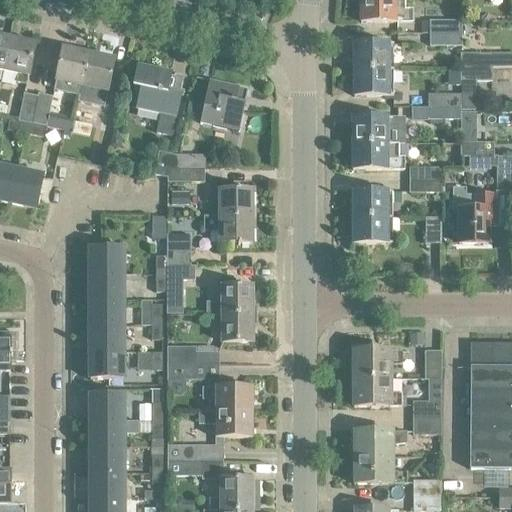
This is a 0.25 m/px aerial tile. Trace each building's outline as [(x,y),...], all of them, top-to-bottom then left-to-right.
[(400,0),(360,0),(360,24),(400,25),(400,0)] [(429,36),(462,36),(462,23),(429,23),(429,36)] [(0,71),(3,72),(11,35),(7,34),(7,37),(1,36),(2,31),(0,30),(0,71)] [(11,35),(3,72),(18,75),(16,84),(26,86),(29,77),(36,44),(15,39),(16,36),(11,35)] [(462,36),(429,36),(429,48),(462,48),(462,36)] [(354,74),(393,73),(393,47),(354,47),(354,74)] [(64,50),(57,82),(55,91),(71,95),(81,97),(83,88),(90,56),(64,50)] [(462,70),(492,70),(492,55),(462,56),(462,70)] [(116,61),(90,56),(83,88),(92,90),(109,94),(116,61)] [(131,67),(128,82),(134,83),(133,90),(140,91),(136,112),(177,121),(181,99),(182,97),(169,94),(172,78),(173,75),(137,67),(137,69),(131,67)] [(492,83),(492,70),(462,70),(462,83),(492,83)] [(393,73),(354,74),(354,99),(393,99),(393,73)] [(249,90),(210,82),(201,124),(240,133),(249,90)] [(38,96),(38,100),(32,126),(44,129),(46,129),(52,99),(38,96)] [(428,110),(461,111),(461,96),(428,96),(428,110)] [(24,97),(19,123),(27,125),(32,126),(38,100),(24,97)] [(461,111),(428,110),(428,122),(461,122),(461,111)] [(404,120),(393,120),(353,120),(353,146),(393,146),(397,146),(397,132),(404,132),(404,120)] [(27,125),(19,123),(10,121),(8,131),(25,135),(27,125)] [(74,125),(72,135),(77,136),(90,138),(92,127),(75,124),(74,125)] [(32,126),(27,125),(25,135),(42,139),(44,129),(32,126)] [(56,134),(53,147),(88,153),(91,140),(56,134)] [(494,145),(476,145),(460,145),(460,159),(494,159),(494,145)] [(393,146),(353,146),(353,172),(393,172),(393,173),(405,173),(405,160),(398,160),(398,146),(397,146),(393,146)] [(168,171),(179,170),(179,158),(159,154),(154,177),(167,180),(168,171)] [(497,159),(497,183),(497,192),(511,192),(510,159),(497,159)] [(18,172),(0,168),(0,202),(11,205),(18,172)] [(167,180),(167,184),(204,185),(205,170),(179,170),(168,171),(167,180)] [(409,183),(441,183),(441,170),(410,170),(409,183)] [(18,172),(11,205),(37,210),(44,178),(18,172)] [(441,183),(409,183),(409,195),(441,195),(441,183)] [(453,190),(453,213),(458,213),(457,248),(491,247),(491,227),(497,227),(497,196),(472,197),(466,197),(466,191),(453,190)] [(209,208),(209,218),(219,218),(252,218),(252,192),(219,192),(219,208),(209,208)] [(353,193),(353,220),(393,220),(393,193),(353,193)] [(172,194),(172,208),(190,208),(190,194),(172,194)] [(204,218),(204,233),(219,233),(219,245),(252,245),(252,218),(219,218),(209,218),(204,218)] [(393,220),(353,220),(353,246),(393,246),(393,220)] [(441,246),(440,220),(425,220),(426,246),(441,246)] [(166,238),(166,242),(166,259),(166,268),(190,268),(190,237),(167,237),(166,238)] [(90,276),(124,276),(124,250),(90,249),(90,276)] [(166,268),(166,259),(155,259),(155,277),(166,277),(166,268)] [(190,268),(166,268),(166,277),(166,283),(195,283),(195,268),(190,268)] [(124,276),(90,276),(90,302),(124,302),(124,276)] [(166,277),(155,277),(155,295),(166,295),(166,283),(166,277)] [(223,289),(223,304),(206,303),(206,316),(223,317),(253,316),(253,289),(223,289)] [(90,302),(90,328),(124,328),(124,302),(90,302)] [(183,306),(167,306),(167,317),(183,317),(183,306)] [(152,307),(152,308),(152,328),(163,328),(163,307),(152,307)] [(253,316),(223,317),(223,344),(253,344),(253,316)] [(124,328),(90,328),(90,354),(124,354),(124,328)] [(163,343),(163,328),(152,328),(152,343),(163,343)] [(0,371),(10,372),(10,364),(11,364),(11,353),(16,353),(16,351),(16,335),(0,334),(0,371)] [(410,335),(410,349),(411,349),(424,349),(424,335),(410,335)] [(470,345),(471,369),(470,470),(511,469),(511,344),(511,345),(470,345)] [(196,355),(196,349),(167,349),(167,365),(198,365),(198,355),(196,355)] [(124,354),(90,354),(90,381),(108,380),(111,380),(124,380),(124,354)] [(354,354),(354,381),(390,381),(390,367),(402,367),(403,354),(354,354)] [(427,382),(442,382),(442,354),(427,354),(427,382)] [(151,373),(162,373),(162,355),(151,355),(151,373)] [(198,383),(198,365),(167,365),(167,383),(178,383),(198,383)] [(354,381),(353,409),(402,409),(402,396),(390,396),(390,381),(354,381)] [(208,390),(203,390),(203,402),(215,402),(216,415),(253,414),(252,390),(226,390),(208,390)] [(90,423),(123,423),(123,397),(90,397),(90,423)] [(412,420),(441,420),(441,404),(412,404),(412,420)] [(162,406),(152,406),(151,406),(151,424),(162,424),(162,406)] [(10,411),(0,410),(0,423),(10,423),(10,411)] [(216,415),(199,415),(199,427),(216,427),(216,441),(223,441),(224,441),(253,441),(253,414),(216,415)] [(441,438),(441,420),(412,420),(412,438),(441,438)] [(123,423),(90,423),(90,449),(123,449),(123,435),(138,435),(138,422),(123,423)] [(0,437),(10,437),(10,424),(0,424),(0,437)] [(162,424),(151,424),(151,425),(151,435),(151,442),(162,442),(162,424)] [(355,434),(355,460),(394,460),(394,448),(407,446),(407,434),(394,434),(355,434)] [(168,448),(168,464),(196,464),(196,448),(168,448)] [(123,449),(90,449),(90,475),(123,475),(123,449)] [(152,458),(152,476),(162,476),(163,476),(163,458),(162,458),(152,458)] [(394,460),(355,460),(355,486),(393,486),(394,460)] [(168,464),(168,479),(202,479),(202,464),(196,464),(168,464)] [(10,474),(0,473),(0,506),(10,507),(10,474)] [(123,475),(90,475),(90,501),(123,501),(125,501),(125,503),(132,502),(131,490),(123,490),(123,475)] [(151,476),(140,476),(141,484),(152,484),(152,494),(162,494),(163,494),(163,476),(162,476),(152,476),(151,476)] [(210,501),(209,511),(252,511),(253,480),(252,480),(252,476),(235,476),(235,480),(224,480),(220,480),(220,482),(220,501),(210,501)] [(511,511),(511,492),(499,492),(498,511),(511,511)] [(171,503),(171,511),(181,511),(181,509),(185,503),(182,497),(175,497),(171,503)] [(441,511),(441,500),(413,500),(413,511),(441,511)] [(123,511),(123,501),(90,501),(90,511),(123,511)]
